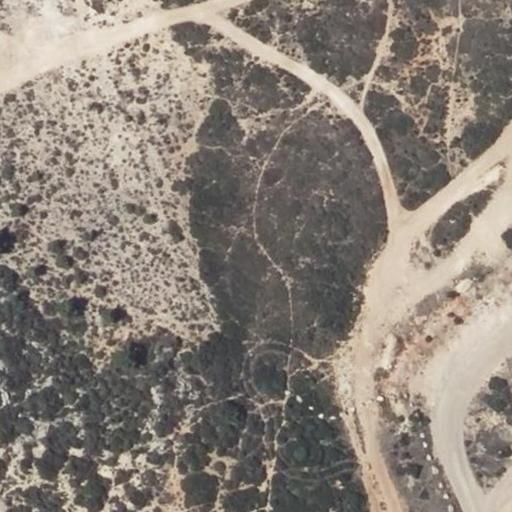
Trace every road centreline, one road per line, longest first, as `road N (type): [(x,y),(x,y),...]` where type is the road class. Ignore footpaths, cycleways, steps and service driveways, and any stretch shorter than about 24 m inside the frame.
road 1 (track): [(200,13),(376,132),(403,258),(472,363)]
road 2 (track): [(511,153),(420,227),(356,350),(359,395),(399,511)]
road 3 (track): [(0,55),(238,0)]
road 4 (unclassified): [(511,332),(472,363),(454,433),(486,511)]
